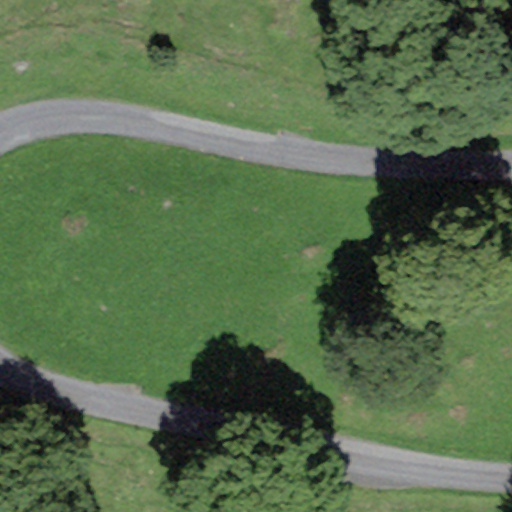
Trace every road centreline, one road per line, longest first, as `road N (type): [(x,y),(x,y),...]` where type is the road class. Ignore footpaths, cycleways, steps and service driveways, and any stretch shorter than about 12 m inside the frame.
road 1 (residential): [(511,476),(402,464),(33,386),(0,371)]
road 2 (residential): [(0,132),(103,114),(358,161),(511,165)]
